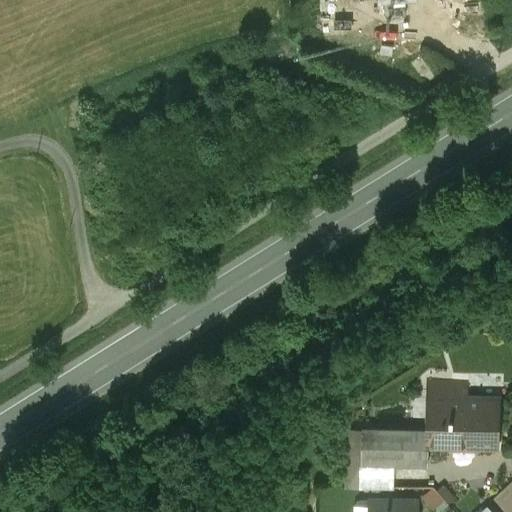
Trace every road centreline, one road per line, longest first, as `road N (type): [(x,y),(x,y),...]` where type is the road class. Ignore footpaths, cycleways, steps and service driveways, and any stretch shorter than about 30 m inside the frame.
road 1 (primary): [(511,114),(0,434)]
road 2 (unknown): [(511,307),(353,388),(308,402)]
